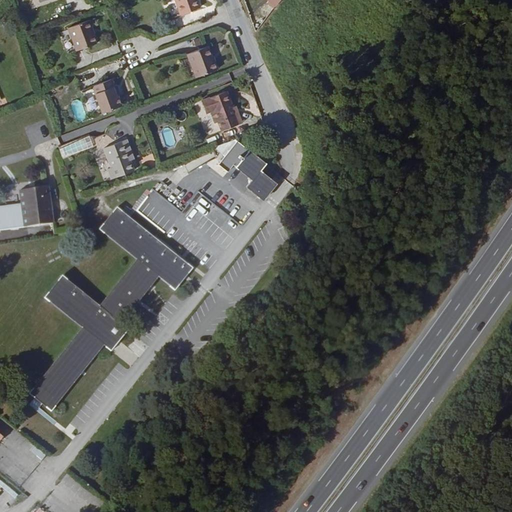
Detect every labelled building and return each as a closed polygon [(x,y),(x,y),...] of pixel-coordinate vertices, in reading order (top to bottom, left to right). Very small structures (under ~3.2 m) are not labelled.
[(177,0),(184,15),(201,9),(198,0),(177,0)] [(270,0),(272,1),(272,2),(270,4),(277,10),(284,0),(270,0)] [(78,52),(97,45),(92,31),(95,30),(91,21),(70,29),(78,52)] [(216,64),(213,65),(208,50),(189,57),(197,80),(219,72),(216,64)] [(107,115),(124,107),(115,82),(97,89),(107,115)] [(204,105),(208,114),(234,104),(231,95),(204,105)] [(222,125),(226,134),(243,128),(237,112),(234,104),(208,114),(209,118),(214,116),(218,115),(222,125)] [(129,140),(108,149),(109,151),(130,143),(129,140)] [(131,156),(135,154),(130,143),(109,151),(113,164),(108,165),(113,181),(137,172),(131,156)] [(240,144),(222,167),(232,174),(237,168),(256,183),(251,190),(267,203),(280,188),(263,175),(269,168),(240,144)] [(167,237),(215,178),(196,162),(163,202),(153,194),(138,213),(167,237)] [(28,207),(31,228),(56,225),(51,189),(22,193),(23,207),(28,207)] [(197,272),(121,211),(104,233),(141,263),(103,310),(66,280),(49,301),(86,331),(33,397),(55,414),(107,349),(114,355),(132,333),(125,327),(162,281),(179,294),(197,272)]
